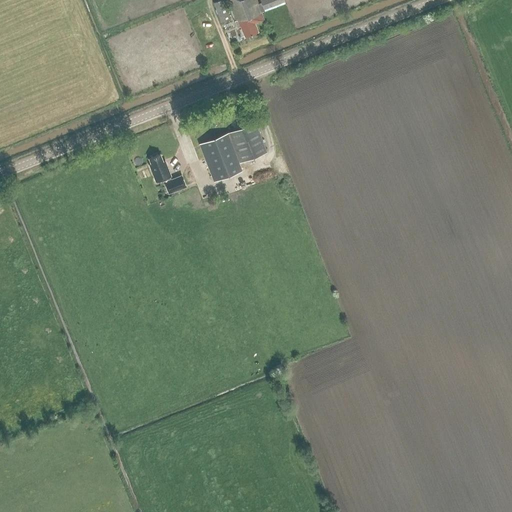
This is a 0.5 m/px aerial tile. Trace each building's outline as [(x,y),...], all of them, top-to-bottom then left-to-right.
[(223,0),(220,0),(213,3),(221,23),(231,19),(223,0)] [(256,25),(265,22),(262,14),(287,5),(284,0),(260,0),(263,5),(259,6),(256,0),(226,0),(237,28),(240,27),(244,37),(259,32),(256,25)] [(255,122),(228,132),(240,162),(267,152),(255,122)] [(227,133),(201,143),(215,180),(241,170),(227,133)] [(163,165),(159,155),(148,159),(150,165),(149,165),(155,183),(159,181),(160,184),(164,183),(168,194),(186,187),(182,175),(170,179),(169,177),(170,177),(165,164),(163,165)]
